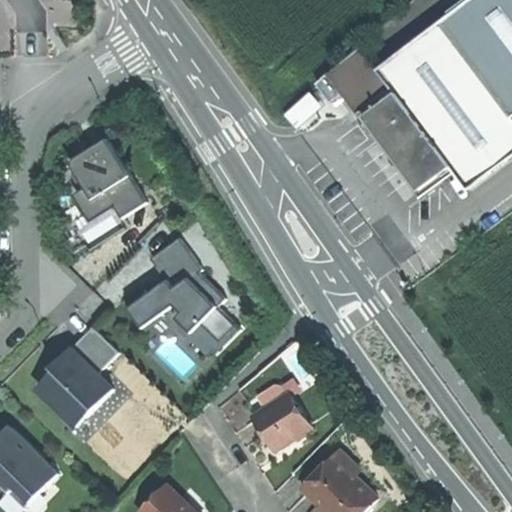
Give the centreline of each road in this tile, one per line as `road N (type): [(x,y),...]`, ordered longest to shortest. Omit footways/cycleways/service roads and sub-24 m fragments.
road 1 (residential): [(154,32),(32,116),(25,311),(0,340)]
road 2 (secondary): [(308,283),(385,401),(475,511)]
road 3 (secondary): [(511,485),(364,280)]
road 4 (secondary): [(154,32),(268,218)]
road 5 (secondary): [(273,156),(156,0)]
road 6 (secondary): [(364,280),(273,156)]
